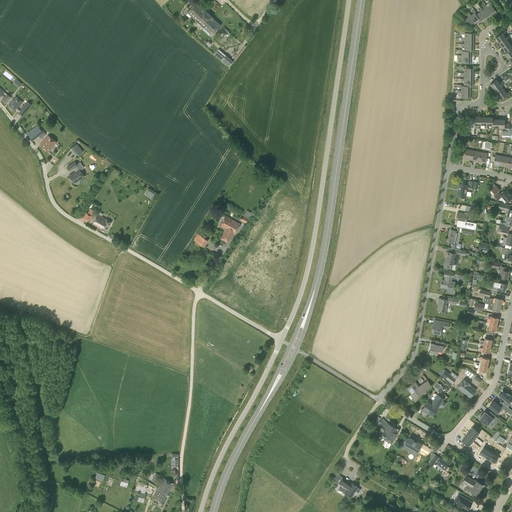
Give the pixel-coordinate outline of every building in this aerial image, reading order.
[(486,7),(492,15),(496,12),(491,4),(492,3),(490,1),(488,2),(490,5),(487,7),(486,7)] [(196,20),(204,10),(196,3),(187,12),(196,20)] [(486,7),(487,7),(485,4),(483,6),(485,8),(482,10),(481,11),(487,18),(492,15),(486,7)] [(481,11),(482,10),(480,8),(478,9),(480,12),(477,14),(480,19),(480,20),(481,22),(487,18),(481,11)] [(480,19),(477,14),(476,14),(475,12),(476,12),(474,9),(471,10),(473,13),(471,15),(470,15),(476,23),(480,20),(480,19)] [(204,27),(212,18),(213,17),(204,10),(196,20),(204,27)] [(470,15),(471,15),(469,12),(467,14),(469,17),(465,19),(470,27),(476,23),(470,15)] [(212,18),(204,27),(212,34),(220,25),(212,18)] [(502,47),(509,42),(507,39),(510,37),(509,35),(505,37),(503,34),(506,32),(505,30),(495,37),(502,47)] [(508,58),(511,54),(511,50),(511,48),(511,47),(511,45),(511,46),(509,42),(502,47),(506,52),(504,53),(508,58)] [(225,56),(218,50),(214,54),(222,60),(221,60),(229,66),(233,61),(226,55),(225,56)] [(22,84),(16,79),(13,83),(19,88),(22,84)] [(494,89),(503,82),(502,80),(499,83),(497,79),(490,84),(494,89)] [(497,94),(504,89),(501,86),(504,83),(503,82),(494,89),(497,94)] [(504,89),(497,94),(501,99),(510,92),(509,90),(506,92),(504,89)] [(6,103),(11,97),(7,94),(2,100),(6,103)] [(16,110),(23,102),(16,96),(9,105),(16,110)] [(29,100),(19,110),(23,114),(33,104),(29,100)] [(498,119),(498,127),(502,127),(502,131),(509,131),(509,123),(504,123),(505,119),(498,119)] [(41,139),(45,135),(37,125),(26,134),(32,141),(38,136),(41,139)] [(48,152),(56,142),(48,135),(40,145),(48,152)] [(78,147),(74,150),(78,155),(82,152),(78,147)] [(471,160),(473,150),(466,149),(464,159),(471,160)] [(479,161),(480,152),(473,150),(471,160),(479,161)] [(480,152),(479,161),(486,163),(488,153),(480,152)] [(500,166),(502,156),(495,154),(493,164),(500,166)] [(507,167),(509,157),(502,156),(500,166),(507,167)] [(79,169),(77,166),(75,162),(67,167),(69,171),(75,167),(77,171),(69,176),(74,183),(84,177),(79,169)] [(477,189),(478,182),(470,181),(469,185),(459,183),(457,196),(465,197),(467,188),(477,189)] [(499,192),(500,190),(495,185),(493,188),(490,190),(495,195),(498,191),(499,192)] [(149,188),(145,194),(152,199),(156,193),(149,188)] [(511,196),(511,195),(506,189),(504,192),(503,191),(500,194),(499,192),(495,196),(498,199),(502,196),(507,202),(508,201),(508,202),(509,202),(511,199),(511,197),(511,196)] [(505,215),(511,216),(511,209),(509,209),(510,205),(499,203),(498,208),(506,210),(505,215)] [(241,217),(239,219),(246,223),(248,218),(250,216),(251,216),(253,213),(247,210),(242,217),(241,217)] [(88,222),(92,215),(85,211),(81,218),(88,222)] [(470,215),(471,212),(465,211),(464,214),(457,212),(456,220),(466,222),(467,214),(470,215)] [(106,219),(98,215),(93,224),(101,228),(100,230),(105,232),(108,227),(111,222),(106,219)] [(511,223),(511,216),(505,215),(504,215),(503,220),(496,219),(496,222),(506,224),(505,225),(508,226),(509,223),(511,223)] [(234,233),(240,223),(226,216),(221,226),(226,229),(221,239),(227,242),(232,233),(234,233)] [(507,233),(509,227),(499,224),(498,231),(507,233)] [(456,243),(458,231),(451,230),(449,239),(449,242),(452,243),(451,247),(457,248),(457,244),(456,243)] [(504,237),(503,243),(511,245),(511,233),(508,233),(507,238),(504,237)] [(204,247),(208,240),(198,234),(194,240),(204,247)] [(480,242),(479,249),(488,251),(489,244),(480,242)] [(510,262),(511,255),(509,255),(510,249),(502,247),(501,253),(505,254),(503,260),(510,262)] [(460,251),(454,250),(453,253),(447,251),(446,256),(447,256),(446,262),(445,262),(444,268),(449,269),(452,269),(453,264),(456,264),(458,254),(465,255),(466,251),(460,250),(460,251)] [(499,268),(500,262),(490,260),(489,266),(499,268)] [(507,279),(509,271),(505,270),(506,267),(501,266),(498,277),(507,279)] [(453,277),(454,274),(445,272),(444,275),(446,276),(445,280),(442,279),(440,287),(447,288),(446,292),(454,294),(456,288),(454,287),(455,282),(451,281),(452,277),(453,277)] [(482,281),(483,277),(473,275),(472,285),(476,285),(477,280),(482,281)] [(504,291),(506,283),(500,282),(500,281),(492,279),(490,285),(492,285),(490,291),(496,293),(497,289),(498,289),(504,291)] [(446,311),(447,302),(456,304),(457,299),(448,297),(447,300),(438,298),(437,303),(439,303),(438,310),(446,311)] [(488,302),(501,305),(502,299),(495,297),(494,299),(484,297),(483,301),(488,302)] [(482,311),(484,304),(475,302),(473,309),(482,311)] [(500,311),(501,305),(488,302),(487,308),(492,309),(500,311)] [(490,322),(497,324),(498,317),(491,316),(488,315),(487,318),(490,319),(490,322)] [(448,328),(449,322),(442,321),(434,320),(432,332),(440,334),(441,327),(448,328)] [(493,335),(494,330),(495,331),(497,324),(490,322),(488,329),(487,328),(486,333),(493,335)] [(492,339),(492,337),(486,335),(485,338),(485,337),(484,341),(480,340),(479,343),(483,344),(490,346),(492,339)] [(438,345),(430,343),(429,349),(430,349),(430,353),(437,355),(438,350),(442,351),(443,348),(444,348),(445,343),(439,342),(438,345)] [(489,352),(490,346),(483,344),(482,348),(480,347),(479,350),(482,350),(482,351),(489,352)] [(480,363),(488,365),(489,358),(482,356),(482,357),(479,356),(478,359),(481,360),(480,363)] [(486,371),(488,365),(480,363),(479,370),(480,370),(479,373),(482,373),(483,371),(486,371)] [(450,386),(452,384),(458,376),(451,371),(450,373),(446,370),(441,375),(445,379),(444,381),(450,386)] [(463,392),(464,391),(469,384),(470,384),(464,379),(457,387),(463,392)] [(425,390),(431,386),(427,381),(418,387),(415,382),(407,387),(413,397),(412,397),(416,402),(419,400),(418,398),(426,392),(425,390)] [(439,384),(437,383),(434,387),(437,389),(438,393),(444,391),(442,388),(440,385),(439,384)] [(469,384),(464,391),(470,397),(476,390),(469,384)] [(506,393),(502,390),(498,395),(501,398),(502,398),(504,400),(502,402),(508,407),(510,404),(508,403),(511,398),(511,395),(510,394),(509,394),(507,392),(506,393)] [(433,415),(443,398),(438,394),(431,404),(427,402),(422,410),(427,413),(427,412),(433,415)] [(498,404),(493,400),(488,407),(496,413),(498,414),(502,408),(510,415),(511,412),(511,410),(501,401),(498,404)] [(498,418),(490,411),(487,414),(485,411),(479,419),(487,426),(488,425),(488,426),(494,420),(496,421),(498,418)] [(382,419),(378,423),(382,427),(383,426),(386,428),(383,433),(389,437),(387,441),(391,443),(394,438),(395,438),(397,435),(396,434),(397,432),(394,430),(395,427),(389,424),(388,424),(382,419)] [(472,427),(469,431),(476,437),(479,432),(472,427)] [(469,431),(465,435),(473,441),(476,437),(469,431)] [(465,435),(462,440),(469,445),(473,441),(465,435)] [(406,444),(417,451),(418,448),(428,453),(430,448),(422,443),(421,444),(410,437),(408,440),(404,438),(400,445),(404,447),(406,444)] [(484,446),(479,454),(484,457),(489,449),(484,446)] [(489,449),(484,457),(489,460),(493,452),(489,449)] [(493,452),(489,460),(493,462),(498,455),(493,452)] [(440,458),(439,457),(435,454),(431,460),(435,463),(437,461),(437,462),(445,468),(449,463),(441,457),(440,458)] [(103,481),(105,474),(97,472),(95,478),(103,481)] [(152,474),(149,479),(156,483),(159,478),(158,477),(159,475),(156,473),(154,475),(152,474)] [(473,479),(466,475),(461,483),(463,485),(464,483),(466,485),(465,487),(477,495),(483,484),(474,479),(473,479)] [(355,491),(358,493),(360,489),(357,487),(352,483),(351,484),(342,477),(338,483),(347,489),(344,493),(351,497),(355,491)] [(127,487),(129,480),(122,478),(120,485),(127,487)] [(158,487),(169,493),(174,484),(163,478),(158,487)] [(145,493),(147,485),(137,482),(135,490),(145,493)] [(163,502),(169,493),(158,487),(153,497),(163,502)] [(144,503),(146,493),(140,491),(137,501),(144,503)] [(467,510),(472,502),(459,494),(454,501),(456,502),(454,505),(459,508),(461,506),(467,510)]
